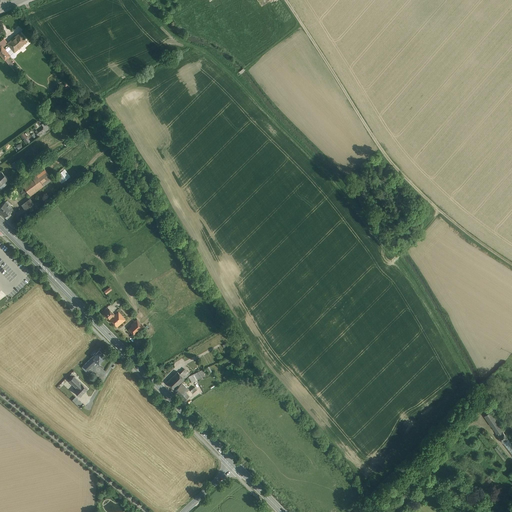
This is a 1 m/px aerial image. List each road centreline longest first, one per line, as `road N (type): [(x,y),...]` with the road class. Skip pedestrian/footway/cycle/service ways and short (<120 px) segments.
road 1 (track): [(286,0),(390,160),(439,210),(511,262)]
road 2 (primary): [(235,463),(0,224)]
